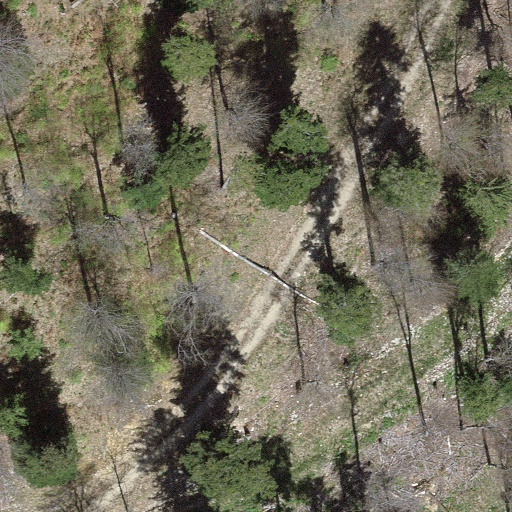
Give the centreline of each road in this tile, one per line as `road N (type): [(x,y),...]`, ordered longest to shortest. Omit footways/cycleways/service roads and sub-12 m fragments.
road 1 (track): [(448,0),(360,179),(242,361),(143,470),(90,511)]
road 2 (track): [(154,511),(392,401),(511,290)]
